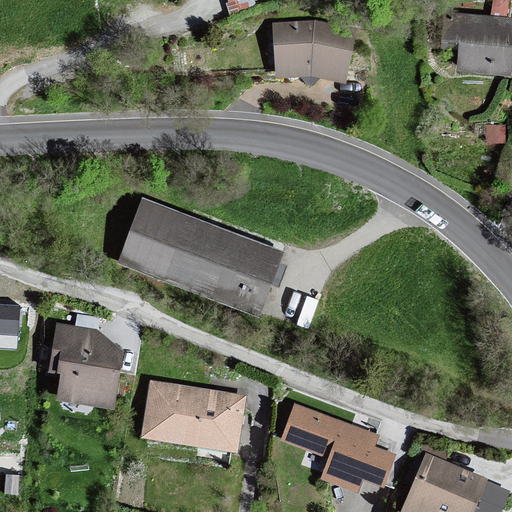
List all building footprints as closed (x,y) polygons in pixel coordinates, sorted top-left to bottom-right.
[(263,0),(221,0),(227,16),(265,2),(263,0)] [(510,83),(511,58),(511,22),(438,16),(435,47),(461,49),(459,78),(510,83)] [(314,30),(276,31),(272,90),(311,88),(351,94),(355,36),(314,30)] [(286,255),(141,200),(116,265),(261,320),(286,255)] [(0,342),(18,343),(20,296),(0,295),(0,342)] [(89,334),(56,330),(51,377),(63,378),(60,411),(115,417),(122,359),(115,350),(104,348),(99,353),(97,364),(86,363),(89,334)] [(247,400),(150,384),(141,442),(237,458),(247,400)] [(377,440),(296,410),(282,446),(326,463),(316,489),(360,505),(366,487),(385,494),(396,463),(372,454),(377,440)] [(477,511),(489,483),(429,458),(405,511),(477,511)]
